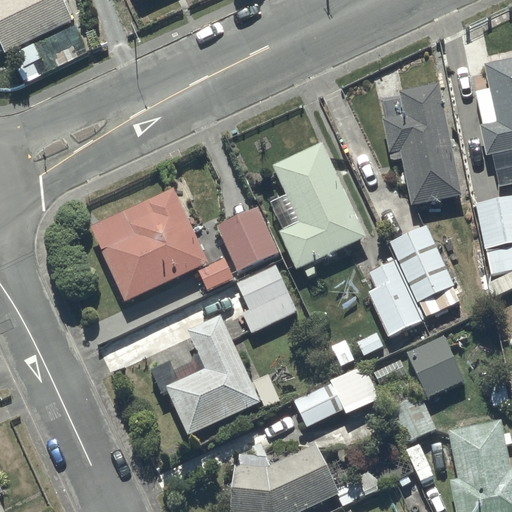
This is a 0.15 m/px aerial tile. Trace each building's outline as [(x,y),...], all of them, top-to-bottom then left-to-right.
[(0,0),(0,44),(7,59),(75,24),(62,0),(0,0)] [(479,130),(485,162),(492,160),(500,192),(511,190),(511,62),(483,68),(489,94),(475,97),(482,130),(479,130)] [(400,158),(411,211),(462,201),(439,89),(400,97),(404,121),(382,125),(389,160),(400,158)] [(279,238),(296,276),(304,273),(307,282),(318,278),(314,269),(366,245),(323,148),(272,171),(286,202),(271,209),(283,236),(279,238)] [(92,234),(126,309),(198,277),(207,296),(234,284),(225,264),(210,271),(175,195),(92,234)] [(511,201),(476,209),(490,279),(511,274),(511,201)] [(216,230),(238,277),(280,258),(258,211),(216,230)] [(420,307),(427,321),(459,307),(426,230),(389,246),(417,308),(420,307)] [(368,297),(388,342),(422,327),(395,266),(367,278),(374,294),(368,297)] [(242,318),(252,338),(298,316),(275,269),(235,287),(249,315),(242,318)] [(511,276),(489,287),(492,303),(511,293),(511,276)] [(167,398),(188,442),(260,407),(219,320),(187,335),(201,363),(176,375),(171,366),(152,375),(163,400),(167,398)] [(406,357),(428,404),(465,387),(443,340),(406,357)] [(344,415),(346,420),(382,403),(366,369),(292,404),(306,433),(344,415)] [(402,448),(436,434),(422,401),(388,415),(402,448)] [(450,486),(454,511),(511,511),(511,470),(510,471),(506,449),(511,447),(511,446),(510,435),(503,437),(501,426),(476,431),(476,427),(464,429),(465,434),(447,438),(457,485),(450,486)] [(312,511),(337,501),(336,492),(316,450),(271,471),(266,462),(239,459),(238,470),(234,469),(229,511),(312,511)] [(368,477),(357,482),(336,492),(337,501),(342,511),(366,501),(387,491),(368,477)]
